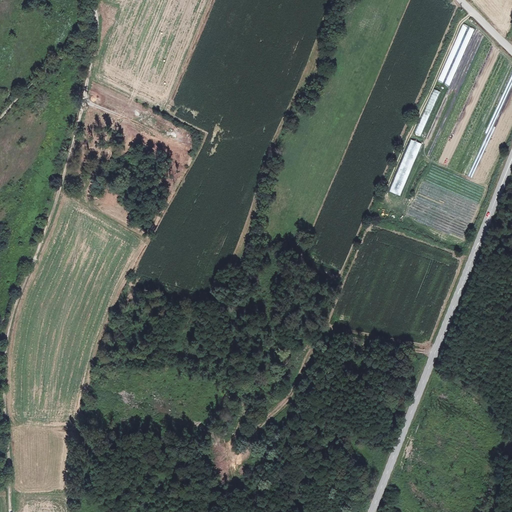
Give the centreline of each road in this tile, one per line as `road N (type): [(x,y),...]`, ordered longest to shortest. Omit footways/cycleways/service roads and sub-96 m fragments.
road 1 (track): [(9,511),(3,406),(10,319),(77,124),(96,49),(95,5)]
road 2 (secondary): [(371,511),(511,157)]
road 3 (track): [(95,5),(76,43),(0,117)]
